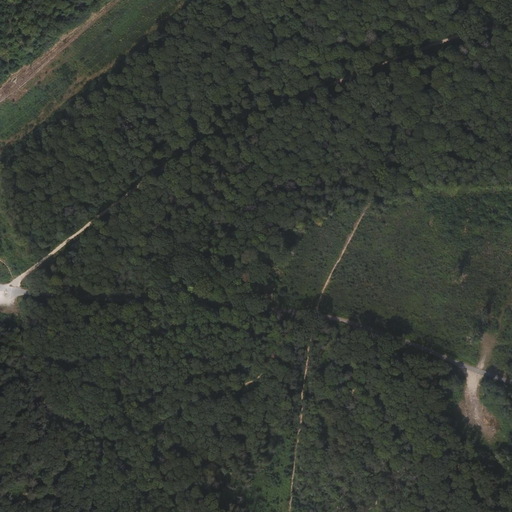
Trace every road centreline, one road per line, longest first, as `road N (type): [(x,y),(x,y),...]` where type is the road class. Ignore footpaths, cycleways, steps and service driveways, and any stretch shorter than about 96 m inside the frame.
road 1 (track): [(0,296),(195,153),(453,36)]
road 2 (track): [(8,94),(119,0)]
